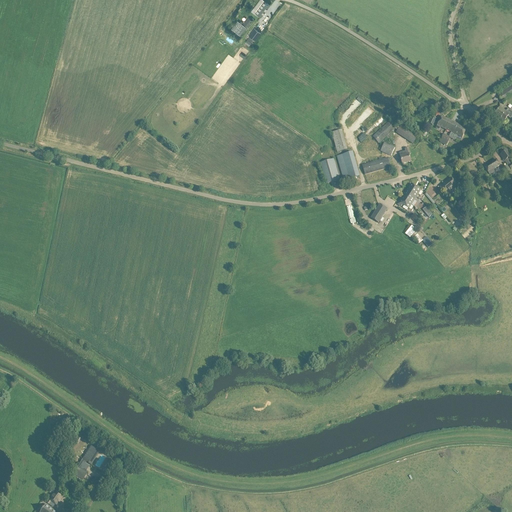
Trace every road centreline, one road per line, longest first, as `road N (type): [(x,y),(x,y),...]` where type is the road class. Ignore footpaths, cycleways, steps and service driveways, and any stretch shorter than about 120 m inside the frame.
road 1 (unclassified): [(501,136),(467,159),(266,204),(0,143)]
road 2 (unclassified): [(464,105),(289,0)]
